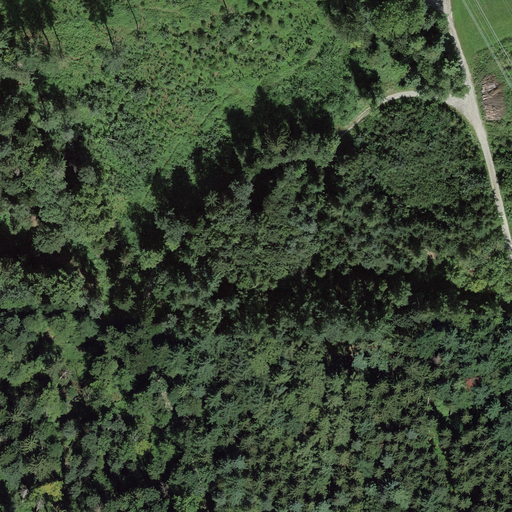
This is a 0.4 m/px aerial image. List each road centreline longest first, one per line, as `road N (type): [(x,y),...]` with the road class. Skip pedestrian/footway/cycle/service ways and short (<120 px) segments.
road 1 (track): [(472,101),(400,96),(369,107),(324,145),(217,195),(154,272),(147,351),(207,511)]
road 2 (track): [(511,260),(446,0)]
